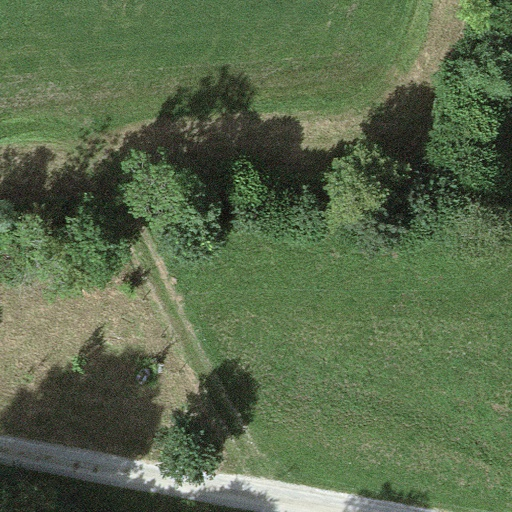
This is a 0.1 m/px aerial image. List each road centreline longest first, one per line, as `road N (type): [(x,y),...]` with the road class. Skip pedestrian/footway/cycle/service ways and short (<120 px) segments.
road 1 (track): [(86,151),(269,507)]
road 2 (track): [(0,454),(298,511)]
